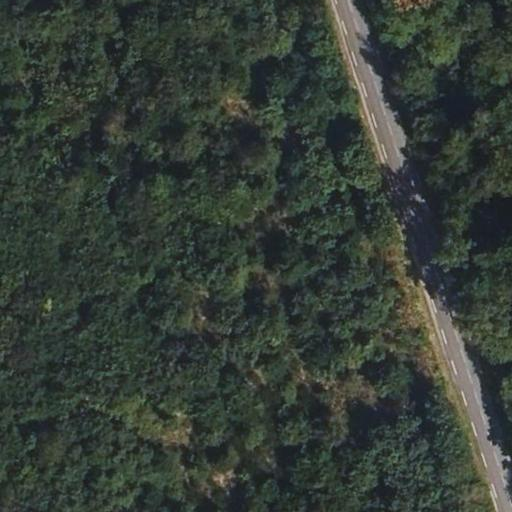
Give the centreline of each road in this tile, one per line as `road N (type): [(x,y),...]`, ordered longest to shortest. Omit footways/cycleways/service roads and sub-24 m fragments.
road 1 (tertiary): [(348,0),(511,506)]
road 2 (track): [(0,301),(218,511)]
